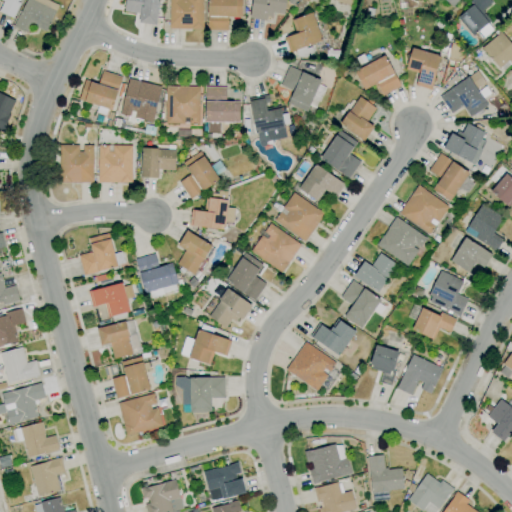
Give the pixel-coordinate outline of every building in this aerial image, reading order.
[(13,18),(0,11),(0,7),(3,1),(0,0),(17,0),(17,2),(20,4),(13,18)] [(27,33),(13,26),(20,12),(26,0),(46,0),(58,6),(45,32),(31,25),(27,33)] [(159,0),(156,25),(138,23),(140,14),(124,12),(125,0),(159,0)] [(203,30),(191,30),(191,29),(169,29),(169,0),(203,0),(203,21),(203,30)] [(227,31),(207,31),(207,0),(241,0),(241,17),(228,17),(227,31)] [(266,21),(249,18),(252,0),(286,0),(284,14),(273,13),(272,18),(267,17),(266,21)] [(399,8),(398,0),(411,0),(416,2),(415,7),(399,8)] [(473,36),(457,18),(473,5),(470,1),(471,0),(489,0),(492,3),(483,10),(485,13),(484,14),(491,21),(473,36)] [(315,58),(298,57),(295,51),(289,53),(284,38),(288,36),(296,34),(291,21),(312,13),(322,41),(306,47),(306,49),(311,47),(315,58)] [(511,64),(506,69),(503,65),(499,69),(481,48),(496,35),(494,33),(497,30),(499,33),(500,31),(510,42),(511,40),(511,64)] [(450,48),(451,43),(458,45),(465,54),(460,61),(455,62),(448,60),(448,58),(450,48)] [(430,90),(415,86),(416,82),(417,82),(419,73),(405,70),(412,48),(440,56),(430,90)] [(339,60),(326,59),(326,50),(339,51),(339,60)] [(382,96),(376,84),(364,90),(354,72),(359,69),(384,55),(393,72),(400,86),(382,96)] [(306,112),(287,104),(293,91),(280,85),(289,66),(301,72),(320,80),(319,85),(326,88),(319,102),(318,102),(316,107),(309,105),(306,112)] [(470,117),(462,106),(451,114),(439,96),(452,87),(448,82),(458,70),(467,78),(477,71),(485,83),(476,89),(487,105),(470,117)] [(105,115),(96,112),(98,106),(84,102),(79,100),(85,80),(98,84),(102,71),(122,77),(117,91),(111,110),(107,109),(105,115)] [(152,123),(134,118),(135,112),(131,111),(130,117),(120,115),(128,79),(161,87),(152,123)] [(199,124),(188,124),(189,118),(184,118),(184,124),(165,124),(166,95),(165,95),(165,87),(199,87),(199,124)] [(239,123),(204,122),(205,87),(226,88),(225,101),(239,102),(239,123)] [(255,134),(248,99),(268,95),(270,108),(280,106),(284,128),(255,134)] [(363,142),(339,124),(348,111),(359,97),(376,109),(366,122),(374,127),(363,142)] [(123,129),(113,126),(115,117),(121,119),(124,124),(123,129)] [(443,148),(451,133),(455,135),(457,131),(461,133),(467,123),(474,127),(476,125),(483,128),(481,131),(484,133),(481,139),(485,142),(480,152),(481,152),(474,165),(443,148)] [(154,135),(143,134),(145,125),(155,127),(154,135)] [(348,179),(319,159),(336,135),(339,130),(357,143),(349,154),(360,162),(348,179)] [(92,183),(71,183),(70,183),(58,183),(59,174),(59,145),(78,145),(78,152),(82,152),(83,145),(93,146),(92,175),(93,175),(92,183)] [(132,183),(98,183),(98,145),(108,145),(108,152),(113,152),(113,146),(131,146),(131,175),(132,175),(132,183)] [(158,178),(140,177),(141,148),(157,149),(175,150),(174,171),(158,170),(158,178)] [(190,199),(179,182),(190,175),(182,163),(190,158),(187,153),(194,148),(197,153),(200,151),(210,167),(219,161),(225,170),(216,176),(219,180),(190,199)] [(449,201),(432,189),(440,178),(428,170),(440,153),(452,162),(468,173),(453,196),(452,196),(449,201)] [(316,202),(298,189),(315,164),(339,181),(340,181),(344,184),(335,198),(324,190),(316,202)] [(511,203),(508,208),(490,192),(505,174),(511,179),(511,203)] [(429,235),(398,213),(418,185),(425,190),(448,207),(437,223),(437,222),(434,226),(435,226),(429,235)] [(304,242),(273,221),(293,193),(317,209),(324,214),(304,242)] [(224,230),(197,227),(189,226),(191,209),(196,210),(196,211),(203,212),(205,198),(208,198),(209,198),(228,201),(227,207),(234,209),(232,223),(225,222),(224,230)] [(495,252),(492,250),(464,232),(467,227),(481,204),(483,205),(484,203),(489,206),(488,208),(499,216),(500,215),(503,217),(492,233),(503,240),(495,252)] [(407,266),(383,250),(376,245),(383,235),(383,236),(387,229),(395,217),(426,239),(420,247),(415,244),(412,247),(418,251),(407,266)] [(281,273),(273,268),(274,268),(250,251),(261,236),(267,239),(269,236),(263,232),(269,224),(300,245),(288,263),(281,273)] [(193,275),(177,264),(185,251),(177,246),(186,231),(211,246),(203,259),(193,275)] [(84,276),(78,256),(91,252),(88,239),(108,233),(110,239),(109,239),(117,267),(97,272),(84,276)] [(468,273),(450,261),(465,238),(491,255),(483,268),(475,263),(468,273)] [(254,301),(225,281),(244,253),(262,265),(254,276),(266,284),(254,301)] [(377,293),(353,276),(363,262),(370,267),(380,253),(396,265),(386,280),(377,293)] [(151,298),(149,292),(144,293),(135,259),(154,254),(158,267),(171,264),(177,284),(174,284),(176,290),(163,293),(164,294),(151,298)] [(459,317),(455,316),(456,315),(429,302),(431,297),(428,295),(440,271),(458,280),(459,280),(462,281),(456,294),(467,300),(459,317)] [(0,273),(4,289),(14,286),(18,301),(2,306),(1,302),(0,302),(0,273)] [(102,287),(101,281),(95,283),(93,277),(107,273),(108,278),(112,277),(114,283),(102,287)] [(360,329),(343,316),(351,305),(340,297),(352,280),(364,289),(380,300),(364,324),(360,329)] [(113,322),(111,317),(108,318),(104,305),(92,308),(87,291),(92,290),(92,291),(122,283),(123,287),(130,285),(133,297),(126,299),(129,312),(126,313),(127,318),(113,322)] [(225,328),(208,317),(219,301),(218,300),(226,289),(251,306),(242,320),(238,318),(235,322),(231,319),(225,328)] [(433,340),(411,330),(415,321),(407,317),(413,305),(421,309),(421,308),(438,316),(440,312),(456,320),(449,333),(439,328),(433,340)] [(0,346),(0,317),(5,316),(4,313),(21,308),(25,323),(14,326),(18,341),(0,346)] [(132,317),(131,312),(142,309),(144,314),(132,317)] [(113,359),(109,344),(100,346),(96,329),(124,322),(125,322),(133,320),(141,352),(113,359)] [(338,357),(314,340),(309,336),(318,323),(329,331),(331,327),(333,328),(339,320),(355,332),(338,357)] [(209,365),(188,358),(198,330),(227,340),(226,340),(231,342),(226,356),(214,352),(209,365)] [(316,391),(285,370),(304,342),(335,363),(329,372),(324,369),(322,372),(327,375),(316,391)] [(390,386),(379,383),(382,372),(370,369),(371,367),(369,366),(375,345),(398,352),(393,370),(395,370),(390,386)] [(7,384),(0,356),(0,352),(22,348),(26,363),(35,361),(39,375),(7,384)] [(511,372),(507,379),(499,373),(504,366),(502,364),(511,350),(511,372)] [(410,395),(396,388),(397,385),(397,386),(402,375),(401,374),(405,365),(407,366),(412,355),(442,369),(433,388),(432,387),(429,394),(420,389),(423,383),(417,380),(410,395)] [(116,399),(111,379),(124,375),(120,362),(141,357),(150,390),(130,395),(116,399)] [(189,413),(189,412),(182,413),(182,405),(182,390),(175,386),(175,377),(183,377),(189,378),(224,377),(224,398),(211,398),(211,412),(189,413)] [(9,424),(6,413),(0,414),(0,404),(3,404),(0,394),(11,391),(24,388),(24,387),(40,383),(44,398),(34,401),(38,417),(9,424)] [(126,436),(117,404),(153,394),(156,404),(150,406),(151,409),(157,408),(162,426),(126,436)] [(511,430),(503,442),(490,432),(496,425),(486,417),(500,399),(506,405),(511,398),(511,430)] [(27,458),(22,441),(16,442),(13,430),(41,422),(44,433),(43,433),(44,438),(55,436),(59,450),(43,454),(43,453),(27,458)] [(312,485),(308,470),(313,469),(311,462),(306,463),(304,452),(335,444),(335,446),(342,445),(345,458),(346,458),(351,474),(331,479),(318,483),(312,485)] [(370,494),(367,457),(382,455),(384,468),(387,468),(387,470),(401,468),(403,489),(389,491),(389,492),(370,494)] [(29,467),(60,458),(64,473),(55,475),(59,491),(38,497),(29,467)] [(210,501),(202,472),(237,463),(240,473),(234,474),(236,480),(241,479),(245,492),(210,501)] [(412,493),(426,474),(439,483),(441,480),(453,489),(448,495),(447,494),(433,511),(425,511),(423,510),(422,511),(407,500),(412,493)] [(175,511),(145,511),(144,505),(149,504),(148,498),(142,499),(140,489),(175,480),(183,510),(175,511)] [(344,511),(319,511),(318,508),(323,507),(321,501),(317,503),(313,488),(316,487),(316,488),(338,483),(341,493),(350,491),(355,509),(344,511)] [(412,493),(407,490),(410,484),(415,486),(412,493)] [(442,511),(453,497),(452,496),(456,491),(468,500),(466,504),(476,511),(442,511)] [(34,511),(33,506),(40,504),(40,503),(59,498),(62,511),(66,511),(74,510),(74,511),(34,511)] [(211,511),(210,508),(239,501),(241,511),(238,511),(211,511)]
